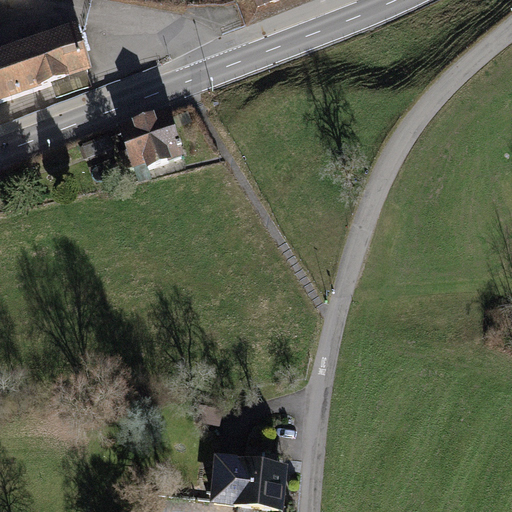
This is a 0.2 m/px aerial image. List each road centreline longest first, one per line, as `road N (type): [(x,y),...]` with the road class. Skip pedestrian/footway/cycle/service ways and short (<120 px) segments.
road 1 (unclassified): [(310,511),(317,403),(374,193),(440,92),(511,28)]
road 2 (primary): [(0,153),(395,0)]
